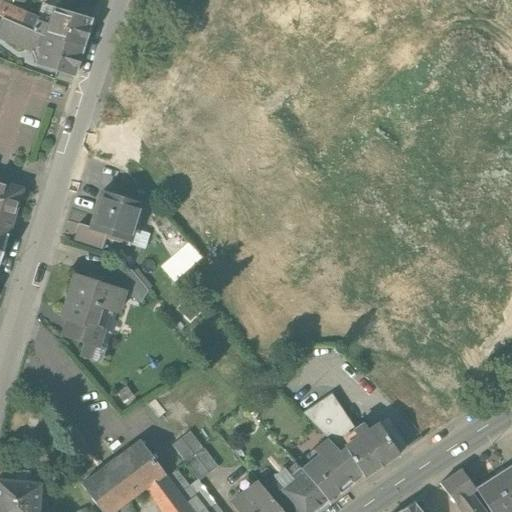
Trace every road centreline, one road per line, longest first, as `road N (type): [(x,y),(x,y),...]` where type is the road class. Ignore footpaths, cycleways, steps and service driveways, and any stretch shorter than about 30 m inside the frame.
road 1 (residential): [(120,0),(60,191)]
road 2 (residential): [(60,191),(0,373)]
road 3 (secondary): [(511,409),(366,511)]
